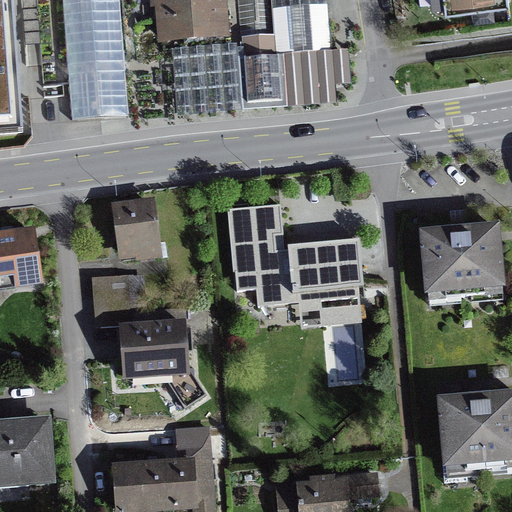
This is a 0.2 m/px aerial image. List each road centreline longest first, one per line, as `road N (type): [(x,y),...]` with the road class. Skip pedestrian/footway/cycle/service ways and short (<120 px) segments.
road 1 (residential): [(61,172),(85,511)]
road 2 (residential): [(380,135),(61,172)]
road 3 (residential): [(380,135),(368,0)]
road 4 (residential): [(508,117),(380,135)]
